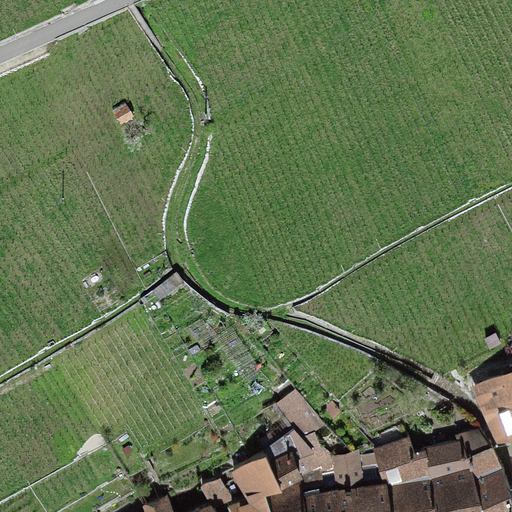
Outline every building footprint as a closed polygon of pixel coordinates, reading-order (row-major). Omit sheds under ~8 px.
[(494,398),(508,429),(511,427),(511,362),(509,364),(511,373),(505,375),(504,371),(477,384),(486,401),(494,398)] [(295,387),(280,397),(297,422),(310,427),(322,419),(295,387)] [(421,401),(431,407),(437,397),(428,391),(421,401)] [(329,421),(343,409),(335,400),(320,412),(329,421)] [(294,426),(265,448),(271,458),(281,476),(323,457),(311,442),(308,443),(294,426)] [(466,451),(492,441),(480,426),(457,434),(459,440),(425,446),(439,511),(488,511),(473,470),(466,451)] [(439,511),(425,446),(414,449),(408,433),(374,447),(383,480),(392,511),(439,511)] [(473,470),(502,464),(492,441),(466,451),(473,470)] [(281,476),(271,458),(265,448),(252,454),(266,481),(281,476)] [(266,481),(252,454),(235,463),(236,465),(247,488),(266,481)] [(333,481),(334,487),(339,511),(392,511),(383,480),(361,483),(358,459),(335,463),(338,480),(333,481)] [(488,511),(511,511),(511,485),(502,464),(473,470),(488,511)] [(230,494),(247,488),(236,465),(219,472),(230,494)] [(230,494),(219,472),(203,479),(208,488),(213,499),(230,494)] [(274,501),(304,491),(301,478),(269,488),(274,501)] [(208,488),(203,479),(167,493),(171,502),(208,488)] [(339,511),(334,487),(304,491),(308,511),(339,511)] [(278,511),(274,501),(269,488),(233,499),(238,511),(236,511),(278,511)] [(274,501),(278,511),(308,511),(304,491),(274,501)] [(151,511),(217,511),(211,499),(184,511),(171,511),(162,494),(144,501),(147,506),(151,511)] [(136,511),(147,506),(144,501),(140,496),(113,511),(136,511)]
